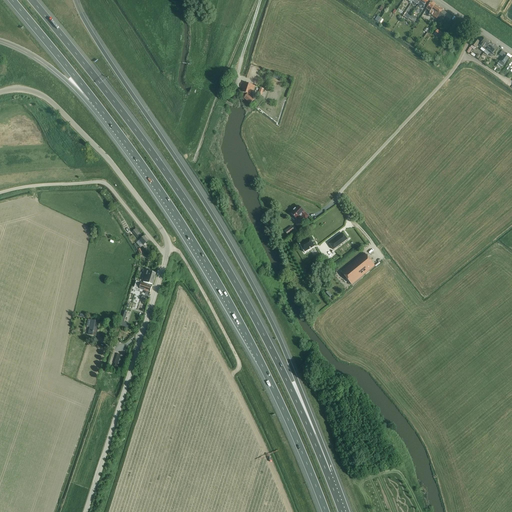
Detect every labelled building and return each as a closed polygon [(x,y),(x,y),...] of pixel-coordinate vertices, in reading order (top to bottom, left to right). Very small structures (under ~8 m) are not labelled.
[(421,0),(420,2),(418,4),(418,6),(419,7),(421,7),(422,7),(424,8),(429,0),(428,0),(421,0)] [(437,18),(438,17),(443,11),(443,10),(431,2),(426,9),(430,12),(429,13),(437,18)] [(449,21),(452,17),(443,11),(438,17),(439,17),(443,20),(447,23),(449,21)] [(476,48),(480,42),(475,39),(472,45),(476,48)] [(486,50),(491,43),(485,39),(480,46),(486,50)] [(492,55),(498,48),(491,43),(486,50),(484,53),(488,56),(488,55),(491,57),(492,55)] [(502,67),(504,64),(509,58),(504,55),(497,64),(502,67)] [(253,90),(254,86),(244,83),(243,86),(244,86),(242,92),(247,94),(244,98),(250,103),(254,99),(249,96),(251,90),(253,90)] [(308,216),(298,206),(290,213),(297,220),(301,215),(305,219),(308,216)] [(333,249),(347,239),(343,234),(329,244),(333,249)] [(149,243),(144,236),(140,240),(139,240),(143,245),(148,241),(149,243)] [(304,253),(315,246),(310,238),(299,244),(304,253)] [(351,285),(375,266),(364,253),(341,272),(351,285)] [(152,285),(156,273),(147,270),(143,282),(152,285)] [(150,292),(152,286),(141,282),(136,281),(134,287),(150,292)] [(125,311),(120,325),(130,328),(131,326),(126,324),(127,322),(124,321),(126,314),(125,314),(126,312),(125,311)] [(96,336),(99,321),(88,319),(86,327),(90,327),(88,334),(96,336)] [(118,354),(115,363),(115,364),(122,366),(125,356),(118,354)]
